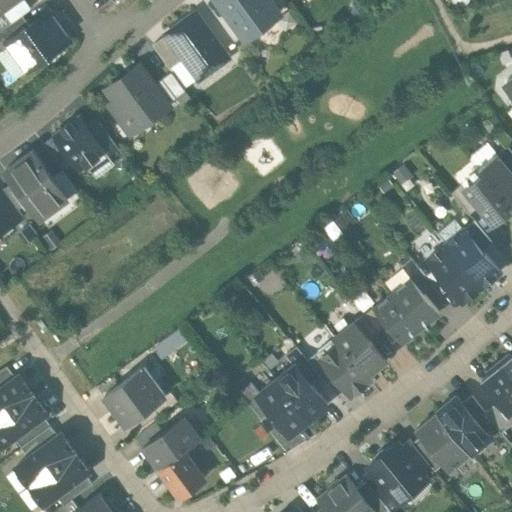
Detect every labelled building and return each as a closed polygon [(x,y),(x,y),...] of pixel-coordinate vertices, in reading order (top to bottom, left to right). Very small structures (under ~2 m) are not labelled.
[(0,0),(0,10),(2,10),(15,0),(0,0)] [(15,0),(2,10),(11,22),(22,14),(31,8),(24,0),(15,0)] [(218,0),(245,37),(254,30),(258,35),(273,24),(269,19),(278,13),(269,0),(218,0)] [(48,10),(29,24),(32,27),(51,13),(48,10)] [(164,34),(165,35),(183,59),(198,80),(229,58),(195,11),(164,34)] [(6,40),(10,45),(28,70),(70,39),(51,13),(32,27),(29,24),(6,40)] [(0,45),(3,50),(10,45),(6,40),(29,24),(22,14),(11,22),(0,30),(0,45)] [(152,44),(170,68),(183,59),(165,35),(152,44)] [(126,112),(136,127),(167,105),(152,85),(140,67),(109,89),(117,100),(109,106),(118,117),(126,112)] [(172,71),(162,79),(176,98),(186,91),(172,71)] [(511,76),(503,83),(511,94),(511,76)] [(162,79),(152,85),(167,105),(176,98),(162,79)] [(126,112),(118,117),(129,132),(136,127),(126,112)] [(54,135),(79,169),(86,165),(87,167),(100,157),(99,155),(104,151),(105,151),(87,126),(80,116),(71,122),(70,120),(61,127),(62,129),(54,135)] [(105,151),(104,151),(108,156),(118,149),(97,119),(87,126),(105,151)] [(497,153),(511,171),(511,151),(507,145),(497,153)] [(32,150),(5,170),(40,218),(67,199),(52,177),(32,150)] [(481,172),(509,206),(511,203),(511,171),(497,153),(478,169),(481,172)] [(52,177),(67,199),(77,192),(61,170),(52,177)] [(481,172),(463,187),(463,188),(478,206),(493,225),(511,210),(509,206),(481,172)] [(451,192),(469,214),(478,206),(463,188),(463,187),(461,185),(451,192)] [(0,192),(0,212),(10,226),(23,216),(4,190),(0,192)] [(0,233),(10,226),(0,212),(0,233)] [(464,228),(482,250),(492,242),(474,221),(464,228)] [(30,226),(22,232),(29,241),(37,236),(30,226)] [(446,243),(481,287),(500,272),(482,250),(464,228),(446,243)] [(435,268),(450,287),(462,302),(481,287),(446,243),(427,259),(435,268)] [(411,277),(423,292),(433,284),(425,276),(411,258),(402,266),(411,277)] [(425,276),(433,284),(441,294),(450,287),(435,268),(425,276)] [(392,292),(420,327),(439,312),(423,292),(411,277),(392,292)] [(392,292),(373,307),(387,324),(401,342),(420,327),(392,292)] [(364,315),(378,332),(387,324),(373,307),(364,315)] [(354,321),(369,340),(378,333),(378,332),(364,315),(363,314),(354,321)] [(335,336),(367,375),(385,360),(369,340),(354,321),(335,336)] [(316,352),(336,377),(352,395),(371,380),(367,375),(335,336),(316,352)] [(296,346),(285,355),(293,366),(295,364),(309,381),(318,374),(307,360),(296,346)] [(307,360),(318,374),(327,384),(336,377),(316,352),(307,360)] [(497,363),(511,381),(511,356),(511,357),(508,354),(497,363)] [(498,401),(511,419),(511,381),(497,363),(485,372),(488,375),(481,381),(498,401)] [(295,364),(293,366),(276,379),(308,419),(327,403),(309,381),(295,364)] [(151,407),(166,396),(144,366),(104,396),(126,425),(151,407)] [(7,367),(0,371),(0,388),(15,378),(7,367)] [(0,418),(33,394),(19,375),(15,378),(0,388),(0,418)] [(308,419),(276,379),(259,393),(257,394),(271,411),(289,434),(308,419)] [(262,419),(271,411),(257,394),(259,393),(251,383),(240,392),(262,419)] [(166,396),(151,407),(158,416),(177,402),(170,392),(166,396)] [(14,438),(43,416),(48,413),(33,394),(0,418),(0,443),(2,446),(14,438)] [(462,403),(484,430),(494,423),(485,412),(471,395),(462,403)] [(457,396),(437,413),(469,453),(472,450),(474,452),(480,453),(486,448),(486,443),(485,441),(490,437),(484,430),(462,403),(457,396)] [(485,412),(494,423),(502,433),(511,424),(511,419),(498,401),(485,412)] [(422,436),(444,463),(449,470),(469,453),(437,413),(416,429),(422,436)] [(142,446),(158,468),(184,449),(201,437),(185,415),(162,431),(142,446)] [(14,438),(21,447),(50,426),(43,416),(14,438)] [(136,437),(142,446),(162,431),(156,422),(136,437)] [(21,447),(28,457),(57,436),(50,426),(21,447)] [(16,466),(30,484),(75,452),(61,433),(57,436),(28,457),(16,466)] [(422,436),(412,443),(432,467),(435,470),(444,463),(422,436)] [(409,439),(400,447),(422,475),(432,467),(412,443),(409,439)] [(381,458),(378,458),(368,465),(371,469),(394,497),(397,500),(425,478),(422,475),(400,447),(396,442),(387,450),(387,453),(381,458)] [(158,468),(179,496),(205,477),(184,449),(158,468)] [(56,495),(85,474),(89,471),(75,452),(30,484),(44,504),(56,495)] [(362,476),(366,481),(385,504),(394,497),(371,469),(362,476)] [(63,505),(72,499),(92,484),(85,474),(56,495),(63,505)] [(346,476),(319,499),(329,511),(375,511),(357,488),(346,476)] [(357,488),(375,511),(384,511),(389,509),(385,504),(366,481),(357,488)] [(111,500),(105,500),(100,493),(79,508),(73,511),(114,511),(117,510),(111,500)] [(73,511),(79,508),(72,499),(63,505),(53,511),(73,511)]
